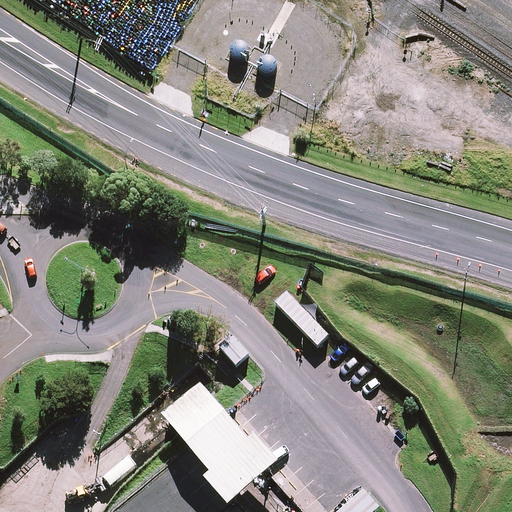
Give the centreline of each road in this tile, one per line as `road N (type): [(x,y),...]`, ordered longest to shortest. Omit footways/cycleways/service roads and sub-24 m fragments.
road 1 (tertiary): [(511,249),(342,201),(165,133),(0,32)]
road 2 (track): [(511,137),(456,132),(376,104),(367,79),(400,0)]
